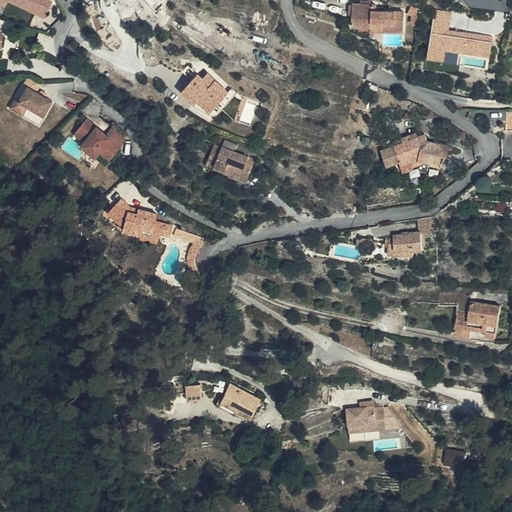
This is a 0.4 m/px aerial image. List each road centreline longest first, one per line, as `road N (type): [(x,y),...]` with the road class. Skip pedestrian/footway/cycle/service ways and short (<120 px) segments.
road 1 (unclassified): [(472,398),(346,355),(212,281),(205,266),(226,241),(436,202),(487,156),(488,140),(472,128),(313,43),(289,14),(289,0)]
road 2 (unknown): [(226,241),(119,191),(139,137),(87,89),(62,79),(53,63),(76,0)]
